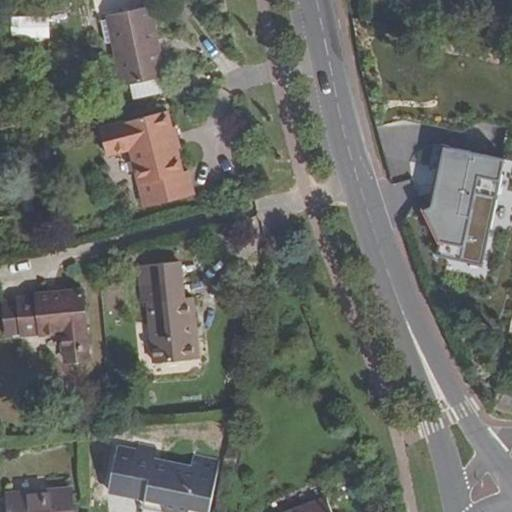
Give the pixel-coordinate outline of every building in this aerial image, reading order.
[(109,19),(123,89),(165,81),(160,54),(157,54),(155,45),(158,44),(152,11),(149,11),(147,0),(106,0),(103,1),(106,20),(109,19)] [(175,152),(170,132),(166,115),(100,131),(106,160),(129,154),(143,212),(192,199),(187,175),(181,177),(175,152)] [(478,120),(474,144),(505,150),(509,125),(478,120)] [(170,132),(175,152),(181,151),(177,131),(170,132)] [(489,263),(509,157),(436,144),(417,250),(489,263)] [(188,335),(195,334),(192,306),(181,307),(179,290),(139,295),(141,312),(146,311),(153,371),(191,366),(188,335)] [(65,355),(88,353),(81,297),(35,300),(35,304),(16,306),(20,341),(62,337),(65,355)] [(20,341),(16,306),(1,307),(5,342),(20,341)] [(199,365),(195,334),(188,335),(191,366),(199,365)] [(90,365),(88,353),(65,355),(67,368),(90,365)] [(137,426),(135,411),(113,413),(114,429),(137,426)] [(90,438),(92,452),(108,450),(106,436),(90,438)] [(168,494),(173,468),(153,464),(155,449),(137,445),(128,495),(145,498),(144,503),(165,507),(168,494)] [(168,494),(165,507),(192,511),(209,511),(211,503),(216,476),(173,468),(168,494)] [(70,511),(68,489),(7,495),(7,511),(70,511)] [(332,511),(326,496),(289,511),(332,511)]
